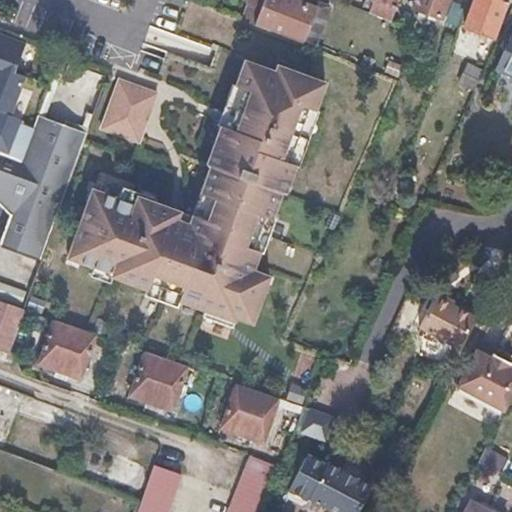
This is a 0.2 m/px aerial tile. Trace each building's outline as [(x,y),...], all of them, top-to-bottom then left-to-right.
[(247,0),(247,1),(249,2),(242,20),(254,25),(263,0),(247,0)] [(298,0),(263,0),(254,25),(268,31),(270,25),(313,42),(326,11),(298,0)] [(372,0),(371,2),(367,0),(363,0),(361,6),(369,9),(368,11),(390,21),(397,0),(372,0)] [(415,0),(412,8),(440,19),(447,0),(415,0)] [(506,0),(474,0),(465,27),(494,38),(508,1),(506,0)] [(0,148),(11,153),(25,117),(13,113),(27,74),(16,70),(27,42),(0,31),(0,148)] [(511,34),(495,71),(511,78),(511,34)] [(282,73),(251,62),(242,87),(249,90),(233,129),(226,126),(211,164),(214,166),(204,193),(209,195),(201,217),(195,214),(192,224),(169,216),(172,208),(140,195),(137,203),(95,187),(87,208),(69,255),(113,272),(112,274),(149,288),(150,286),(180,298),(180,300),(207,310),(207,308),(225,315),(224,317),(235,321),(237,318),(253,324),(271,277),(255,271),(262,252),(259,250),(271,218),(275,219),(286,193),(289,194),(300,166),(293,164),(297,154),(314,110),(321,113),(332,85),(285,67),(282,73)] [(482,72),(468,66),(460,85),(473,91),(482,72)] [(160,92),(123,78),(104,126),(142,141),(160,92)] [(0,199),(14,212),(2,242),(43,257),(49,243),(55,226),(90,132),(40,112),(23,157),(11,153),(0,148),(0,199)] [(67,230),(55,226),(49,243),(61,248),(67,230)] [(61,248),(49,243),(43,257),(42,262),(54,267),(61,248)] [(455,305),(435,295),(419,327),(459,347),(476,316),(455,305)] [(0,297),(0,344),(10,348),(25,306),(0,297)] [(95,331),(53,316),(37,359),(80,375),(95,331)] [(489,353),(476,346),(455,384),(505,411),(511,398),(511,365),(508,364),(510,359),(501,354),(491,349),(489,353)] [(186,364),(144,348),(128,392),(171,408),(186,364)] [(278,396),(235,381),(220,424),(262,440),(278,396)] [(307,414),(299,430),(320,441),(328,425),(307,414)] [(486,448),(480,460),(504,472),(509,461),(486,448)] [(257,511),(278,464),(251,453),(225,511),(257,511)] [(307,454),(287,489),(289,493),(302,500),(307,500),(309,496),(337,511),(357,511),(371,485),(327,462),(326,464),(316,459),(307,454)] [(153,461),(139,497),(132,511),(166,511),(182,472),(153,461)] [(493,511),(473,501),(467,511),(493,511)]
